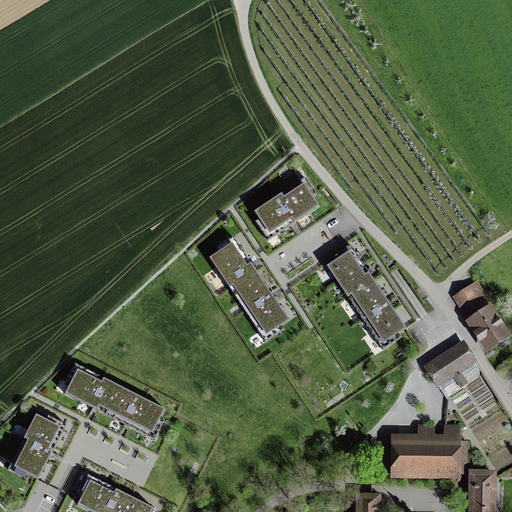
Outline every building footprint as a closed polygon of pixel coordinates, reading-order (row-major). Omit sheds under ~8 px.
[(312,197),(316,194),(305,178),(254,212),(259,220),(255,222),(268,241),(319,207),(312,197)] [(209,258),(235,297),(262,280),(233,237),(216,248),(219,252),(209,258)] [(336,260),(327,267),(342,290),(368,272),(350,245),(334,256),(336,260)] [(389,303),(368,272),(342,290),(362,320),(389,303)] [(289,321),(262,280),(235,297),(265,342),(284,329),(281,326),(289,321)] [(471,321),(485,311),(470,288),(455,298),(471,321)] [(406,329),(389,303),(362,320),(383,350),(401,337),(399,334),(406,329)] [(485,311),(471,321),(489,348),(506,336),(488,309),(485,311)] [(440,359),(428,367),(439,383),(437,385),(445,397),(481,373),(469,356),(448,370),(440,359)] [(165,409),(75,364),(66,381),(70,383),(65,394),(66,394),(89,406),(92,408),(125,425),(143,434),(155,440),(165,420),(161,418),(165,409)] [(89,406),(66,394),(60,405),(55,402),(52,408),(57,411),(53,418),(66,425),(38,480),(46,484),(56,489),(61,491),(73,468),(81,472),(72,489),(79,492),(88,475),(121,491),(122,488),(117,485),(131,457),(135,459),(139,451),(135,449),(143,434),(125,425),(92,408),(89,406)] [(38,480),(66,425),(53,418),(49,416),(47,420),(36,414),(8,469),(28,480),(30,476),(38,480)] [(458,427),(445,427),(445,441),(434,441),(434,427),(421,427),(421,441),(385,441),(384,473),(426,473),(466,472),(466,441),(459,441),(458,427)] [(359,498),(359,511),(492,511),(492,473),(472,473),(472,511),(377,511),(378,498),(359,498)] [(121,491),(88,475),(79,492),(83,494),(77,505),(91,511),(151,511),(153,508),(121,491)]
